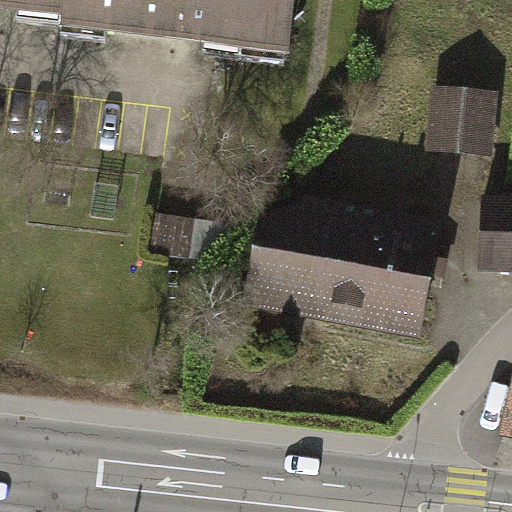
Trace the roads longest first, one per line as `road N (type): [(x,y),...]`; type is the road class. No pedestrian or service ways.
road 1 (primary): [(402,509),(42,472)]
road 2 (residential): [(402,509),(449,409),(511,329)]
